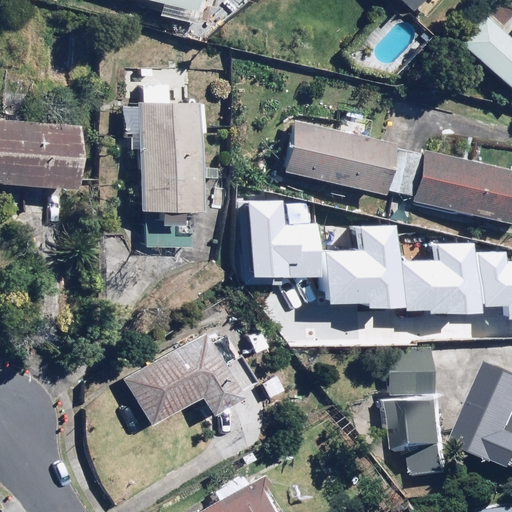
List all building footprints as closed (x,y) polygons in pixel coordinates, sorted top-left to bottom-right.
[(401,0),(410,8),(417,0),(401,0)] [(486,10),(458,37),(511,86),(511,32),(509,35),(486,10)] [(167,83),(138,84),(139,206),(160,206),(161,245),(191,244),(191,228),(192,228),(192,217),(185,217),(185,206),(201,206),(200,99),(167,99),(167,83)] [(0,118),(0,179),(77,182),(79,121),(0,118)] [(391,140),(294,118),(283,165),(380,188),(391,140)] [(511,166),(423,148),(413,197),(511,217),(511,166)] [(237,195),(239,282),(271,281),(271,268),(307,267),(306,220),(268,220),(268,195),(237,195)] [(314,248),(314,294),(347,294),(347,300),(382,299),(381,222),(350,223),(350,248),(314,248)] [(392,257),(392,300),(412,300),(412,305),(461,304),(460,236),(424,237),(425,257),(392,257)] [(466,247),(467,298),(490,298),(490,310),(511,310),(511,257),(493,258),(493,246),(466,247)] [(209,409),(257,380),(243,357),(226,368),(201,328),(121,377),(149,422),(198,392),(209,409)] [(326,351),(301,344),(296,361),(320,369),(326,351)] [(450,474),(445,394),(423,395),(421,350),(380,352),(384,427),(398,426),(399,448),(413,447),(414,476),(450,474)] [(511,372),(493,364),(458,446),(511,468),(511,372)] [(290,511),(262,467),(189,511),(290,511)]
